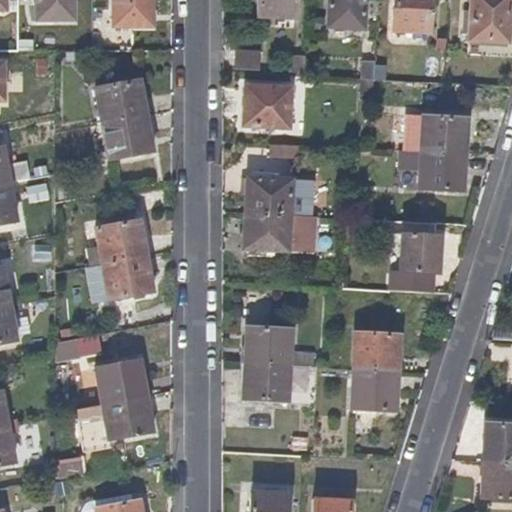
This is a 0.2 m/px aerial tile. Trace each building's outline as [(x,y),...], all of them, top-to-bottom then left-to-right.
[(72,0),(36,0),(36,23),(73,22),(72,0)] [(152,0),(112,0),(113,28),(152,28),(153,28),(152,0)] [(296,0),(258,0),(257,19),(295,21),(296,0)] [(366,0),(328,0),(327,29),(364,32),(366,0)] [(431,0),(395,0),(394,33),(430,35),(431,0)] [(506,0),(472,0),(470,43),(503,45),(506,0)] [(237,52),(238,72),(259,72),(260,53),(237,52)] [(304,79),(305,61),(292,61),(291,78),(304,79)] [(374,83),(375,66),(363,65),(362,82),(374,83)] [(148,117),(141,82),(97,90),(103,126),(148,117)] [(246,88),(244,127),(289,130),(291,90),(246,88)] [(154,153),(148,117),(103,126),(110,161),(154,153)] [(469,158),(471,122),(426,119),(424,155),(439,156),(469,158)] [(270,145),(269,157),(298,159),(298,147),(270,145)] [(467,194),(469,158),(439,156),(424,155),(422,191),(467,194)] [(290,218),(293,181),(251,178),(249,215),(290,218)] [(0,224),(13,222),(7,185),(0,186),(0,224)] [(289,253),(290,218),(249,215),(247,251),(289,253)] [(147,257),(140,222),(97,231),(100,247),(89,251),(92,268),(121,261),(147,257)] [(395,235),(392,272),(438,275),(440,238),(395,235)] [(153,292),(147,257),(121,261),(92,268),(88,268),(95,303),(153,292)] [(0,308),(9,307),(3,273),(0,273),(0,308)] [(0,344),(15,342),(9,307),(0,308),(0,344)] [(291,367),(293,331),(249,328),(246,365),(290,367),(291,367)] [(402,373),(404,338),(360,335),(357,370),(402,373)] [(147,397),(141,363),(97,370),(105,405),(147,397)] [(289,403),(291,367),(290,367),(246,365),(244,401),(289,403)] [(399,409),(402,373),(357,370),(355,408),(399,409)] [(153,431),(147,397),(105,405),(110,439),(153,431)] [(80,410),(84,442),(105,439),(101,407),(80,410)] [(511,465),(511,428),(480,427),(478,464),(511,465)] [(0,466),(13,464),(6,428),(0,429),(0,466)] [(511,503),(511,465),(478,464),(476,502),(511,503)] [(349,499),(350,489),(310,487),(310,497),(349,499)] [(291,511),(292,494),(254,492),(252,511),(291,511)] [(143,511),(141,502),(97,510),(97,511),(143,511)] [(353,511),(354,504),(316,502),(315,511),(353,511)]
